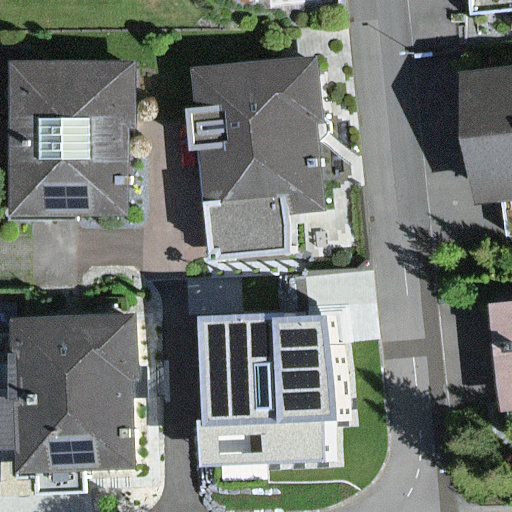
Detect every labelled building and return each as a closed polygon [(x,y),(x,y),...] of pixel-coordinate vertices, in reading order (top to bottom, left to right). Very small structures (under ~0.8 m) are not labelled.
[(311,64),(209,73),(225,249),(327,240),(311,64)] [(511,68),(476,73),(496,204),(511,201),(511,68)] [(131,73),(35,72),(33,209),(130,210),(131,73)] [(333,317),(235,329),(250,449),(348,437),(333,317)] [(134,332),(39,333),(42,472),(136,471),(134,332)]
